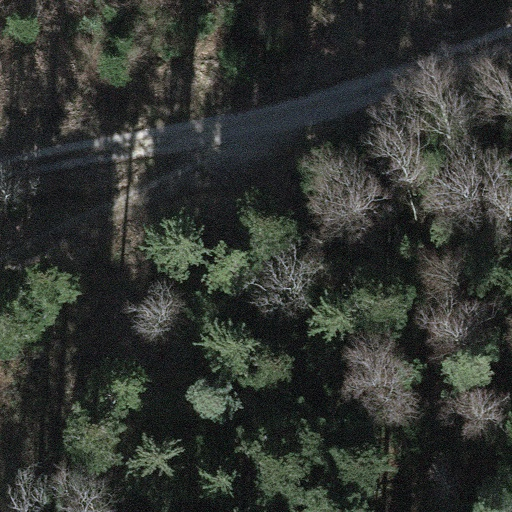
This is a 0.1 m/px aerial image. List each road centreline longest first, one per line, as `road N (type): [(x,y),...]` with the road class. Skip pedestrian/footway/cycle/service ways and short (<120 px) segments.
road 1 (track): [(0,275),(366,78),(465,0)]
road 2 (track): [(0,164),(273,117),(511,25)]
